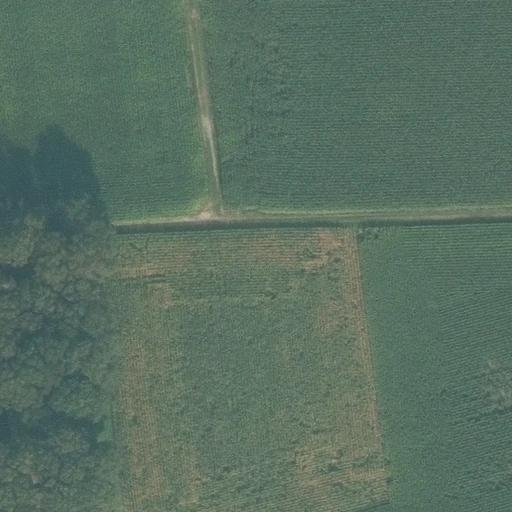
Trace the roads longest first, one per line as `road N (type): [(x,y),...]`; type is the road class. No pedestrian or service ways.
road 1 (track): [(0,232),(204,212),(511,204)]
road 2 (track): [(204,212),(177,0)]
